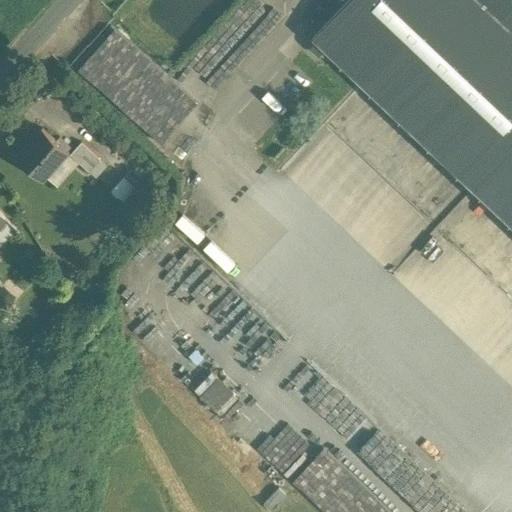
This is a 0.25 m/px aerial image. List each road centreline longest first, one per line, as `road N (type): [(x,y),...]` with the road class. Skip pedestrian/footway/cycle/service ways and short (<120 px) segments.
road 1 (unknown): [(182,108),(235,163),(157,260),(145,285),(150,308),(215,380),(360,511)]
road 2 (unknown): [(182,108),(288,0)]
road 3 (unknown): [(182,108),(73,9)]
